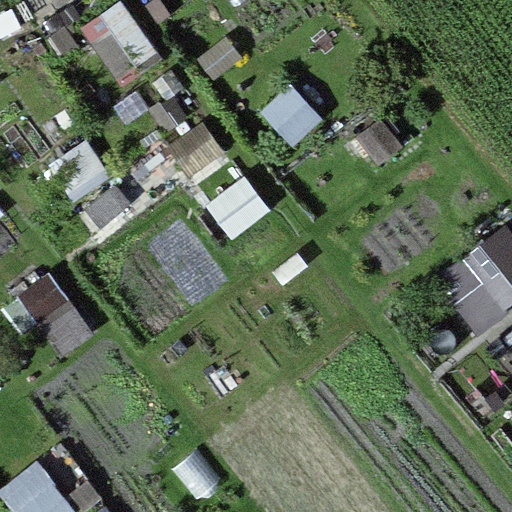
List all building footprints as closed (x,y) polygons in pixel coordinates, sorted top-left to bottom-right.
[(122,78),(162,51),(126,0),(119,0),(85,24),(122,78)] [(57,158),(77,193),(111,174),(90,139),(57,158)] [(235,231),(273,204),(249,171),(211,198),(235,231)] [(476,327),(511,304),(511,225),(511,224),(439,268),(476,327)] [(49,268),(20,291),(65,348),(94,326),(49,268)] [(41,454),(0,484),(0,488),(18,511),(73,511),(80,507),(41,454)]
